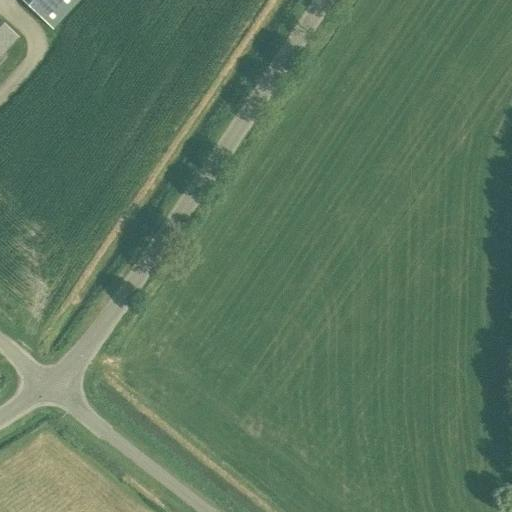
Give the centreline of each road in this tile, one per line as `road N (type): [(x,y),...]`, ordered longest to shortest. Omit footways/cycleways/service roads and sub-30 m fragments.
road 1 (unclassified): [(49,383),(81,357),(326,0)]
road 2 (unclassified): [(209,511),(49,383)]
